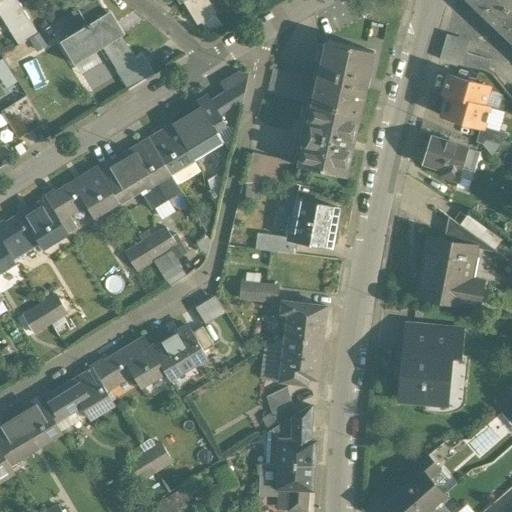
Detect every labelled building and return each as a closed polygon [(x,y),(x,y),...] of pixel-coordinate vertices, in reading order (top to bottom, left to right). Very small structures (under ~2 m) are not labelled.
[(34,33),(14,0),(0,0),(0,19),(15,45),(34,33)] [(135,60),(121,38),(124,36),(110,13),(107,15),(98,0),(97,0),(79,11),(88,27),(60,43),(74,66),(103,49),(117,71),(135,60)] [(176,0),(180,4),(183,2),(197,25),(215,14),(206,0),(176,0)] [(511,0),(470,0),(484,12),(482,14),(501,32),(503,30),(511,39),(511,0)] [(468,44),(446,37),(439,61),(485,73),(488,61),(465,54),(468,44)] [(372,55),(326,44),(312,104),(358,115),(372,55)] [(142,55),(135,60),(117,71),(129,90),(154,75),(142,55)] [(310,79),(265,68),(260,92),(304,102),(310,79)] [(237,75),(220,86),(225,94),(234,109),(241,105),(247,77),(245,71),(239,77),(237,75)] [(485,86),(447,76),(441,95),(447,97),(484,107),(489,92),(485,86)] [(225,94),(210,104),(219,119),(234,109),(225,94)] [(484,107),(447,97),(441,117),(480,129),(483,130),(484,128),(489,109),(484,107)] [(41,126),(24,98),(13,106),(29,133),(41,126)] [(200,112),(170,130),(172,133),(151,145),(177,187),(199,174),(192,163),(222,144),(216,134),(225,128),(210,104),(208,101),(197,108),(200,112)] [(358,115),(312,104),(298,166),(344,177),(358,115)] [(29,133),(13,106),(0,114),(17,140),(29,133)] [(507,135),(484,128),(483,130),(480,129),(475,143),(481,145),(491,157),(507,135)] [(464,148),(430,137),(422,165),(440,170),(439,176),(456,182),(460,168),(473,172),(479,153),(464,149),(464,148)] [(177,187),(151,145),(128,159),(127,157),(107,169),(119,189),(110,194),(116,203),(143,186),(145,190),(139,194),(149,212),(180,193),(177,187)] [(287,163),(246,154),(240,182),(282,182),(287,163)] [(107,169),(106,166),(97,171),(98,174),(110,194),(119,189),(107,169)] [(98,174),(74,189),(73,186),(55,197),(68,218),(86,207),(93,219),(116,204),(116,203),(110,194),(98,174)] [(55,197),(53,195),(44,201),(48,206),(59,224),(68,218),(55,197)] [(337,208),(295,200),(292,217),(287,217),(283,237),(297,239),(330,246),(337,208)] [(48,206),(25,219),(24,217),(4,229),(16,249),(34,238),(42,249),(65,235),(59,224),(48,206)] [(469,234),(448,219),(443,242),(467,247),(469,234)] [(4,229),(2,226),(0,227),(0,243),(7,255),(16,249),(4,229)] [(158,236),(142,246),(152,263),(169,253),(158,236)] [(283,237),(275,236),(273,251),(295,254),(297,239),(283,237)] [(443,242),(427,239),(416,299),(477,310),(482,283),(461,277),(464,260),(472,261),(473,258),(465,256),(467,247),(443,242)] [(7,255),(0,243),(0,273),(13,265),(7,255)] [(142,246),(125,256),(135,274),(152,263),(142,246)] [(279,286),(240,281),(238,298),(277,303),(279,286)] [(55,297),(39,307),(50,326),(67,316),(55,297)] [(325,307),(282,301),(280,313),(287,314),(284,338),(286,339),(320,342),(325,307)] [(50,326),(39,307),(21,318),(33,337),(50,326)] [(187,326),(151,349),(165,371),(170,379),(206,357),(202,351),(191,332),(187,326)] [(212,345),(201,326),(191,332),(202,351),(212,345)] [(460,331),(408,326),(405,352),(450,356),(450,357),(457,357),(460,331)] [(320,342),(286,339),(285,350),(282,350),(279,373),(282,373),(281,383),(300,385),(300,378),(316,379),(320,342)] [(146,341),(123,355),(121,352),(102,364),(115,385),(132,374),(141,386),(165,371),(151,349),(146,341)] [(405,352),(398,351),(396,374),(403,374),(401,400),(442,404),(443,392),(447,386),(448,381),(450,357),(450,356),(405,352)] [(102,364),(100,361),(90,367),(93,373),(105,391),(115,385),(102,364)] [(93,373),(71,386),(70,383),(50,395),(63,416),(81,405),(89,418),(112,404),(105,391),(93,373)] [(287,387),(267,399),(271,413),(263,418),(270,430),(276,426),(297,413),(289,400),(287,387)] [(50,395),(49,393),(38,399),(40,401),(53,423),(63,416),(50,395)] [(53,423),(40,401),(18,414),(17,411),(0,421),(0,428),(10,444),(28,433),(35,445),(58,431),(53,423)] [(311,404),(297,413),(297,438),(280,438),(280,439),(278,464),(315,466),(316,439),(309,439),(311,404)] [(297,413),(276,426),(276,439),(280,439),(280,438),(297,438),(297,413)] [(0,428),(0,450),(10,444),(0,428)] [(172,460),(160,441),(143,452),(154,471),(172,460)] [(0,450),(0,476),(12,470),(0,450)] [(143,452),(128,461),(139,480),(154,471),(143,452)] [(440,470),(427,456),(400,479),(408,488),(423,475),(428,480),(440,470)] [(278,464),(259,464),(259,487),(278,488),(290,488),(309,490),(314,490),(315,466),(278,464)] [(408,488),(386,508),(389,511),(424,511),(442,497),(428,480),(423,475),(408,488)] [(290,488),(278,488),(278,493),(284,493),(283,509),(288,510),(290,488)] [(309,490),(290,488),(288,510),(307,511),(309,490)] [(63,511),(57,503),(42,511),(63,511)]
